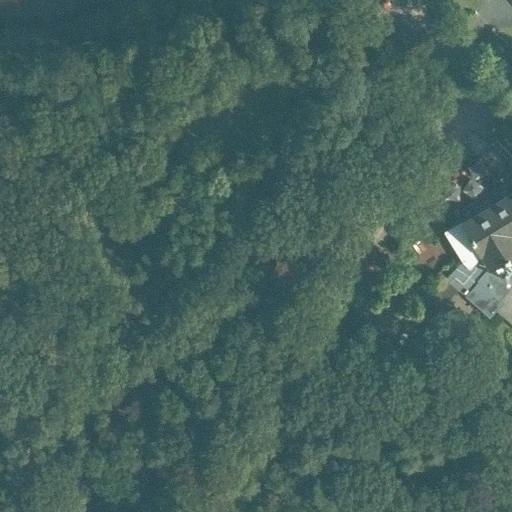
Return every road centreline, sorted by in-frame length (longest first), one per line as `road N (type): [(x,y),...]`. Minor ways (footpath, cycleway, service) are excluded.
road 1 (unclassified): [(489,104),(393,182),(281,396),(267,435),(285,511)]
road 2 (unclassified): [(489,104),(422,0)]
